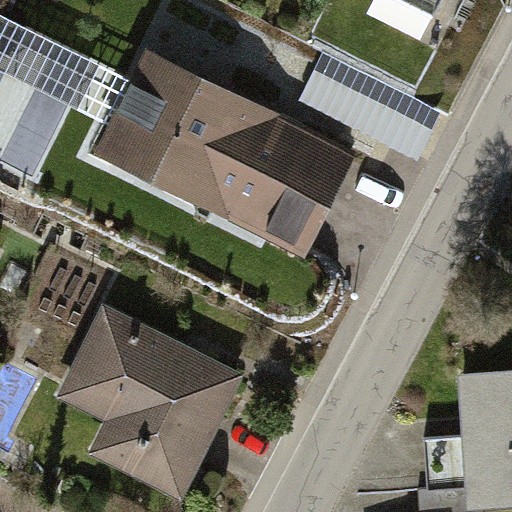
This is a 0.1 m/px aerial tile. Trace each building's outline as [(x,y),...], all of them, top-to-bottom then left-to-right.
[(429,0),(402,0),(424,11),(429,0)] [(166,64),(125,171),(340,253),(381,146),(166,64)] [(0,269),(0,345),(28,281),(0,269)] [(114,326),(76,407),(128,431),(116,458),(222,507),(272,399),(114,326)] [(511,366),(460,370),(469,503),(511,500),(511,366)]
